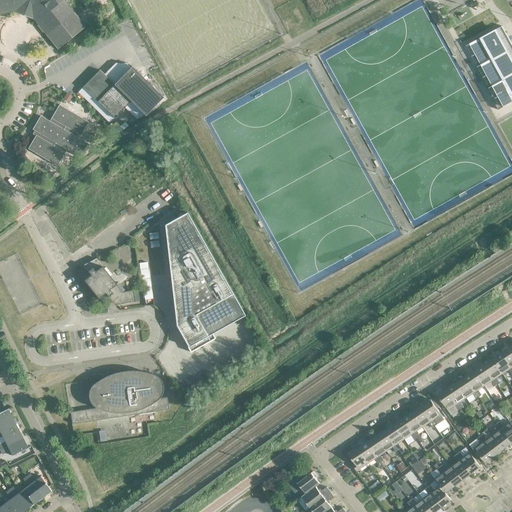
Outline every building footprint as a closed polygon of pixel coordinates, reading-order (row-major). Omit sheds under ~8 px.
[(0,0),(0,13),(20,10),(30,14),(58,49),(68,40),(68,37),(71,34),(74,36),(85,27),(63,0),(0,0)] [(511,102),(511,44),(502,26),(469,44),(481,65),(475,68),(499,110),(511,102)] [(131,67),(114,84),(122,92),(131,101),(144,114),(144,115),(145,116),(146,115),(146,114),(162,98),(163,97),(162,96),(132,67),(133,67),(132,66),(131,67)] [(114,84),(113,84),(100,70),(83,87),(114,118),(131,101),(122,92),(114,84)] [(88,122),(59,105),(49,121),(40,116),(33,129),(38,132),(28,149),(57,166),(67,149),(79,157),(88,143),(79,138),(88,122)] [(245,315),(187,212),(164,225),(174,313),(175,325),(190,352),(215,338),(212,334),(245,315)] [(97,259),(96,259),(83,265),(83,266),(88,272),(91,275),(84,281),(98,299),(105,293),(108,296),(107,297),(108,297),(111,301),(113,299),(117,305),(125,304),(125,303),(135,302),(136,302),(134,290),(133,290),(122,292),(116,284),(97,259)] [(149,280),(140,282),(144,306),(152,305),(149,280)] [(511,349),(510,347),(501,353),(511,368),(511,349)] [(511,374),(511,368),(501,353),(492,359),(502,374),(508,370),(511,375),(511,374)] [(502,374),(492,359),(483,365),(497,385),(500,383),(496,378),(502,374)] [(497,385),(483,365),(474,371),(484,386),(490,382),(494,387),(497,385)] [(70,412),(72,424),(169,409),(167,398),(158,399),(160,398),(161,396),(161,395),(162,394),(162,393),(163,391),(163,390),(163,389),(163,388),(163,386),(162,384),(163,383),(162,381),(161,379),(160,377),(159,376),(157,375),(155,374),(153,373),(150,371),(145,370),(139,370),(132,370),(124,370),(117,371),(106,375),(99,380),(94,384),(93,385),(91,387),(91,388),(90,389),(90,390),(89,391),(89,392),(89,393),(89,395),(89,396),(89,397),(89,398),(89,399),(89,400),(90,402),(91,403),(92,404),(93,406),(95,407),(96,408),(70,412)] [(484,386),(474,371),(465,377),(479,397),(481,395),(478,390),(484,386)] [(479,397),(465,377),(456,383),(466,398),(472,394),(476,399),(479,397)] [(466,398),(456,383),(447,389),(461,409),(463,407),(460,402),(466,398)] [(461,409),(447,389),(438,395),(451,415),(461,409)] [(500,395),(494,399),(498,405),(504,401),(500,395)] [(444,420),(431,400),(421,406),(435,426),(444,420)] [(435,426),(421,406),(412,412),(422,427),(428,423),(432,428),(435,426)] [(0,412),(0,425),(13,419),(8,409),(0,412)] [(422,427),(412,412),(403,418),(417,438),(420,436),(416,431),(422,427)] [(417,438),(403,418),(394,424),(404,439),(410,435),(414,440),(417,438)] [(18,428),(13,419),(0,425),(0,431),(2,436),(18,428)] [(500,421),(497,423),(511,443),(511,442),(511,424),(510,422),(504,426),(500,421)] [(461,422),(456,425),(460,430),(464,427),(461,422)] [(511,443),(497,423),(494,425),(498,430),(492,435),(503,449),(511,443)] [(404,439),(394,424),(385,430),(399,450),(402,448),(398,443),(404,439)] [(467,429),(471,435),(476,431),(472,426),(467,429)] [(23,438),(18,428),(2,436),(3,436),(0,437),(0,449),(5,447),(7,446),(23,438)] [(399,450),(385,430),(376,436),(386,451),(392,447),(396,452),(399,450)] [(486,439),(483,434),(480,436),(494,456),(503,449),(492,435),(486,439)] [(386,451),(376,436),(367,442),(381,462),(384,460),(380,455),(386,451)] [(450,445),(455,441),(451,436),(446,439),(450,445)] [(494,456),(480,436),(477,438),(481,443),(475,448),(485,462),(494,456)] [(28,448),(23,438),(7,446),(12,456),(28,448)] [(381,462),(367,442),(358,448),(368,463),(374,459),(378,464),(381,462)] [(368,463),(358,448),(349,454),(355,464),(353,466),(356,471),(368,463)] [(419,448),(414,452),(418,458),(423,455),(419,448)] [(459,452),(457,454),(471,473),(480,466),(469,452),(463,457),(459,452)] [(471,473),(457,454),(448,460),(452,465),(463,480),(471,473)] [(402,461),(397,465),(401,471),(406,467),(402,461)] [(442,465),(439,467),(454,486),(463,480),(452,465),(446,470),(442,465)] [(454,486),(439,467),(437,469),(440,474),(434,479),(440,486),(445,493),(454,486)] [(313,471),(305,477),(301,472),(291,480),(295,485),(293,486),(301,497),(302,496),(306,493),(316,486),(320,483),(315,477),(317,476),(313,471)] [(30,481),(26,476),(23,479),(28,486),(23,490),(33,503),(42,497),(32,483),(30,481)] [(40,476),(32,483),(42,497),(51,490),(40,476)] [(379,481),(370,487),(374,493),(383,487),(379,481)] [(434,490),(430,485),(427,487),(442,507),(451,500),(445,493),(440,486),(434,490)] [(306,493),(302,496),(310,507),(330,491),(327,487),(320,492),(316,486),(306,493)] [(13,487),(9,489),(13,494),(14,496),(25,510),(33,503),(23,490),(18,493),(13,487)] [(435,511),(442,507),(427,487),(425,489),(428,494),(423,499),(432,511),(435,511)] [(334,496),(330,491),(310,507),(314,511),(325,511),(332,507),(327,501),(334,496)] [(12,511),(22,511),(25,510),(14,496),(6,503),(12,511)] [(413,498),(410,500),(419,511),(432,511),(423,499),(417,503),(413,498)] [(419,511),(410,500),(407,503),(411,507),(405,511),(419,511)] [(12,511),(6,503),(0,507),(0,511),(12,511)]
